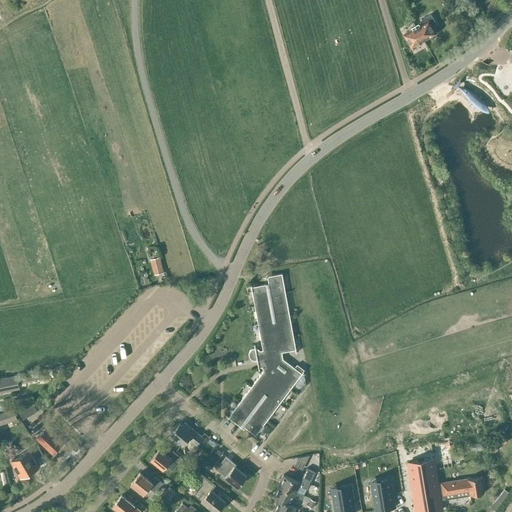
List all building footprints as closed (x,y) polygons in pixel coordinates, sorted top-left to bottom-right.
[(415,25),(423,41),(428,38),(427,37),(435,33),(431,27),(436,24),(431,14),(420,20),(421,22),(415,25)] [(423,41),(415,25),(408,29),(410,31),(404,34),(411,47),(419,42),(419,43),(423,41)] [(460,85),(458,87),(463,94),(467,98),(470,102),(476,106),(479,109),(482,110),(485,111),(487,111),(488,110),(488,109),(488,108),(487,106),(486,104),(485,103),(484,101),(480,98),(476,95),(472,92),(469,89),(464,87),(460,85)] [(158,257),(151,259),(155,274),(162,272),(158,257)] [(296,365),(294,367),(283,359),(281,352),(296,350),(282,273),(267,276),(268,284),(252,287),(251,284),(250,284),(251,287),(250,287),(250,288),(251,287),(262,352),(260,352),(260,351),(259,350),(258,349),(257,348),(256,348),(255,348),(254,348),(253,348),(252,348),(251,349),(250,350),(249,352),(249,353),(248,354),(249,355),(249,356),(249,357),(250,358),(251,359),(253,360),(254,360),(255,360),(256,360),(257,360),(257,364),(263,363),(264,366),(262,367),(263,371),(228,417),(228,416),(227,417),(228,417),(227,419),(227,420),(229,418),(240,426),(241,425),(255,435),(301,374),(302,374),(303,374),(302,373),(303,371),(304,370),(296,365)] [(19,377),(20,383),(36,380),(34,374),(19,377)] [(15,375),(0,378),(0,391),(18,387),(15,375)] [(26,397),(13,400),(14,406),(27,403),(26,397)] [(37,411),(33,403),(18,412),(23,419),(37,411)] [(0,424),(17,419),(13,409),(0,413),(0,424)] [(182,444),(185,442),(187,438),(196,445),(203,438),(184,422),(181,425),(179,424),(171,435),(182,444)] [(58,437),(47,426),(36,437),(52,453),(62,443),(57,438),(58,437)] [(20,477),(39,466),(29,449),(23,453),(18,456),(10,460),(20,477)] [(168,456),(159,449),(150,459),(163,470),(167,465),(172,469),(182,458),(173,450),(168,456)] [(222,454),(217,450),(207,462),(212,466),(222,454)] [(296,460),(305,464),(310,455),(298,457),(296,460)] [(236,465),(225,456),(215,469),(237,487),(246,476),(234,466),(236,465)] [(433,458),(408,462),(409,473),(411,482),(415,511),(425,511),(442,509),(440,499),(437,483),(433,458)] [(283,475),(277,486),(295,494),(294,496),(301,500),(303,495),(296,492),(299,485),(306,489),(309,484),(315,471),(307,468),(301,481),(300,483),(283,475)] [(140,472),(131,483),(144,494),(149,488),(155,492),(162,483),(154,476),(150,481),(140,472)] [(215,511),(216,511),(225,502),(211,490),(215,485),(200,472),(189,484),(196,490),(193,494),(215,511)] [(467,478),(441,483),(443,495),(455,493),(455,497),(484,492),(481,477),(467,479),(467,478)] [(381,486),(371,488),(375,510),(395,507),(390,479),(380,481),(381,486)] [(277,486),(272,497),(278,499),(290,505),(294,496),(295,494),(277,486)] [(342,493),(332,494),(334,511),(354,511),(351,486),(341,487),(342,493)] [(168,503),(176,492),(169,487),(161,497),(168,503)] [(134,505),(121,495),(112,506),(119,511),(128,511),(129,511),(139,511),(140,511),(133,505),(134,505)] [(278,499),(273,510),(276,511),(293,511),(296,507),(290,505),(278,499)] [(311,499),(307,505),(312,508),(315,502),(311,499)] [(194,511),(196,509),(190,504),(188,507),(182,502),(174,511),(194,511)]
